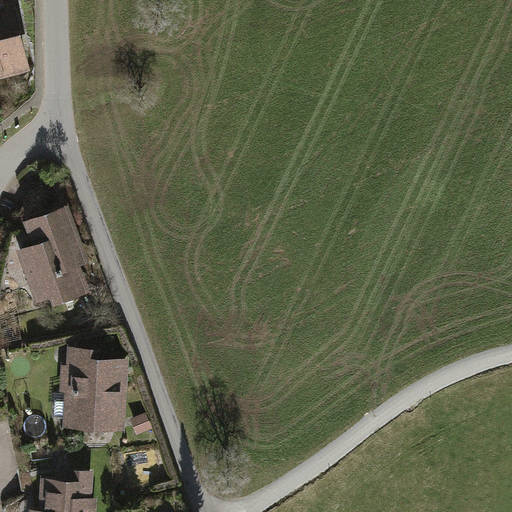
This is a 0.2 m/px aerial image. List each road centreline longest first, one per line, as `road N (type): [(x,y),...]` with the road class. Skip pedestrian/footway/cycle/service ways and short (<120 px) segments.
road 1 (residential): [(200,511),(59,126)]
road 2 (track): [(243,511),(404,400),(511,354)]
road 3 (residential): [(59,126),(56,0)]
